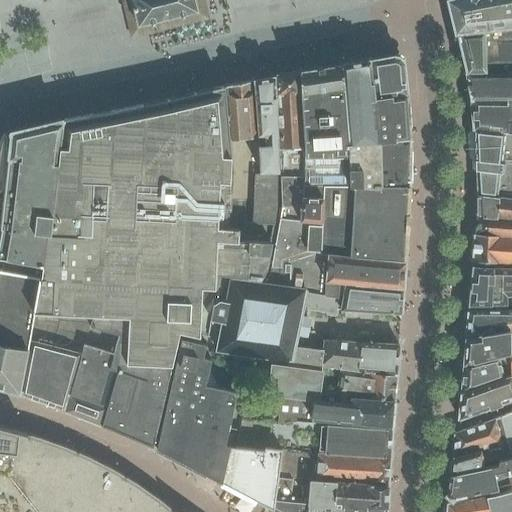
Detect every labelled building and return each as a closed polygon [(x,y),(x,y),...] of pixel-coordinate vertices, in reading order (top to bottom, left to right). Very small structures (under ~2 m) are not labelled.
[(195,13),(197,10),(194,0),(131,0),(137,24),(140,26),(150,24),(195,13)] [(455,32),(511,25),(511,0),(450,0),(448,0),(455,32)] [(511,25),(455,32),(465,73),(511,72),(511,25)] [(379,58),(370,60),(374,98),(406,93),(403,62),(402,61),(399,57),(395,56),(393,56),(379,58)] [(370,60),(342,65),(348,145),(351,182),(381,182),(381,180),(381,142),(379,142),(377,125),(374,98),(370,60)] [(300,207),(299,221),(322,223),(326,183),(351,182),(348,145),(342,65),(299,71),(303,148),(304,177),(304,184),(300,207)] [(299,71),(276,76),(276,78),(280,149),(280,177),(282,207),(279,219),(292,220),(299,221),(300,207),(304,184),(304,177),(303,148),(299,71)] [(511,97),(511,72),(465,73),(471,100),(506,99),(506,98),(511,97)] [(273,76),(252,81),(256,137),(269,136),(269,144),(257,145),(258,172),(267,171),(277,171),(273,76)] [(236,230),(272,233),(276,206),(277,171),(258,172),(252,81),(224,86),(230,141),(224,217),(237,218),(236,230)] [(34,304),(90,307),(130,309),(128,356),(172,358),(178,331),(206,337),(207,335),(212,305),(213,304),(219,271),(260,276),(272,233),(236,230),(237,218),(224,217),(230,141),(224,86),(223,87),(223,86),(168,99),(65,119),(64,121),(63,121),(50,234),(46,233),(40,277),(39,277),(34,304)] [(406,93),(374,98),(377,125),(379,142),(381,142),(409,139),(409,136),(408,136),(406,96),(406,93)] [(471,100),(473,129),(506,133),(511,133),(511,97),(506,98),(506,99),(471,100)] [(0,230),(0,269),(39,277),(40,277),(46,233),(50,234),(63,121),(61,121),(61,120),(11,132),(9,133),(10,135),(10,137),(6,166),(0,221),(0,227),(0,228),(0,230)] [(476,194),(498,197),(511,198),(511,133),(506,133),(473,129),(476,194)] [(381,142),(381,180),(409,180),(409,144),(409,139),(381,142)] [(277,229),(267,283),(305,288),(313,251),(327,253),(394,260),(404,261),(405,261),(407,229),(407,217),(409,188),(408,185),(409,183),(409,180),(381,180),(381,182),(351,182),(326,183),(322,223),(299,221),(292,220),(279,219),(277,229)] [(476,216),(511,219),(511,198),(498,197),(476,194),(476,216)] [(511,219),(476,216),(475,234),(511,237),(511,219)] [(511,237),(475,234),(473,261),(511,264),(511,237)] [(305,288),(304,292),(337,296),(339,282),(392,288),(402,289),(404,261),(394,260),(327,253),(313,251),(305,288)] [(511,267),(472,266),(469,305),(506,305),(511,304),(511,267)] [(34,304),(39,277),(0,269),(0,387),(19,392),(28,340),(26,340),(32,310),(33,311),(34,304)] [(323,402),(324,400),(327,376),(328,368),(321,367),(322,351),(300,348),(303,334),(306,335),(307,327),(309,319),(306,318),(308,308),(325,311),(325,315),(326,315),(326,314),(335,315),(336,309),(337,296),(304,292),(305,288),(267,283),(230,278),(225,302),(219,301),(213,304),(212,305),(207,335),(219,337),(216,350),(230,352),(230,353),(277,360),(276,366),(272,365),(269,392),(313,398),(312,400),(323,402)] [(339,309),(399,312),(401,312),(402,289),(392,288),(343,283),(339,309)] [(62,409),(85,327),(90,307),(34,304),(33,311),(32,310),(26,340),(28,340),(19,392),(62,409)] [(130,309),(90,307),(85,327),(119,336),(111,364),(123,368),(107,427),(152,446),(172,358),(128,356),(130,309)] [(493,326),(511,325),(511,309),(507,310),(507,309),(469,310),(468,310),(465,337),(493,332),(493,326)] [(511,325),(493,326),(493,332),(509,330),(509,336),(510,336),(511,336),(511,325)] [(119,336),(85,327),(62,409),(101,424),(107,427),(123,368),(111,364),(119,336)] [(465,337),(463,363),(498,355),(509,353),(510,352),(511,351),(511,336),(510,336),(509,336),(509,330),(493,332),(465,337)] [(179,348),(156,448),(186,465),(187,463),(206,473),(205,474),(220,483),(222,484),(223,482),(227,465),(224,465),(225,461),(228,461),(231,448),(231,447),(229,446),(230,445),(225,444),(237,392),(205,385),(211,359),(203,357),(206,344),(181,338),(179,348)] [(399,345),(324,340),(322,351),(321,367),(328,368),(339,369),(396,374),(399,345)] [(460,388),(460,392),(503,376),(510,374),(511,373),(511,351),(510,352),(509,353),(498,355),(463,363),(463,364),(462,364),(460,388)] [(334,394),(333,401),(333,404),(343,404),(351,396),(394,399),(396,374),(339,369),(328,368),(327,376),(338,377),(337,394),(334,394)] [(460,392),(457,418),(459,418),(481,410),(511,398),(511,373),(510,374),(503,376),(460,392)] [(288,421),(288,425),(279,424),(280,415),(276,415),(277,398),(254,395),(250,412),(243,411),(241,420),(270,423),(270,430),(262,429),(260,448),(266,448),(267,446),(268,446),(284,447),(317,452),(389,457),(391,429),(391,428),(391,429),(295,421),(288,421)] [(343,404),(333,404),(333,401),(324,400),(323,402),(312,400),(277,398),(276,415),(280,415),(279,424),(288,425),(288,421),(295,421),(295,417),(391,426),(394,399),(351,396),(343,404)] [(511,455),(511,410),(494,419),(502,445),(506,457),(511,455)] [(454,433),(453,456),(480,450),(502,445),(494,419),(464,430),(464,429),(454,433)] [(175,511),(160,499),(137,483),(113,469),(89,456),(65,446),(40,437),(0,426),(0,511),(175,511)] [(223,482),(222,484),(227,486),(255,501),(255,502),(273,510),(279,478),(284,447),(268,446),(267,446),(266,448),(260,448),(236,447),(231,447),(231,448),(228,461),(225,461),(224,465),(227,465),(223,482)] [(292,479),(314,480),(335,481),(388,485),(390,458),(317,453),(317,452),(284,447),(279,478),(292,479)] [(480,450),(453,456),(451,474),(484,467),(480,450)] [(451,474),(450,475),(449,492),(448,493),(455,497),(497,487),(511,483),(511,455),(506,457),(497,459),(495,465),(484,467),(451,474)] [(279,478),(273,510),(275,511),(306,511),(308,505),(301,505),(302,499),(290,497),(292,479),(279,478)] [(343,506),(358,507),(386,508),(387,508),(388,486),(335,483),(335,481),(314,480),(292,479),(290,497),(302,499),(301,505),(308,505),(333,506),(343,506)] [(457,501),(454,502),(447,503),(446,511),(511,511),(511,489),(495,494),(457,501)]
